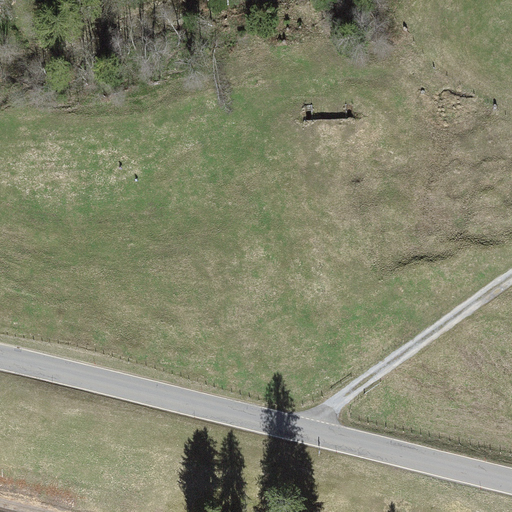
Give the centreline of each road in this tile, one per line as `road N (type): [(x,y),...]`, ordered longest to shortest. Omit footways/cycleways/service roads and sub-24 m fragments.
road 1 (tertiary): [(0,356),(511,482)]
road 2 (track): [(301,431),(511,279)]
